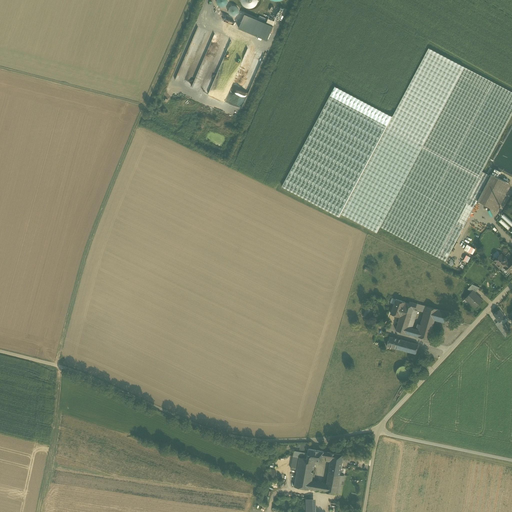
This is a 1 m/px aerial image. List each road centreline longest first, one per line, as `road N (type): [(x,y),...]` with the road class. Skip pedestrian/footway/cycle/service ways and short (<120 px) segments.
road 1 (unclassified): [(376,431),(274,440),(226,435),(102,382),(0,351)]
road 2 (track): [(58,366),(88,246),(191,0)]
road 3 (unclassified): [(511,285),(376,431)]
road 4 (track): [(145,105),(0,68)]
road 5 (track): [(511,461),(376,431)]
